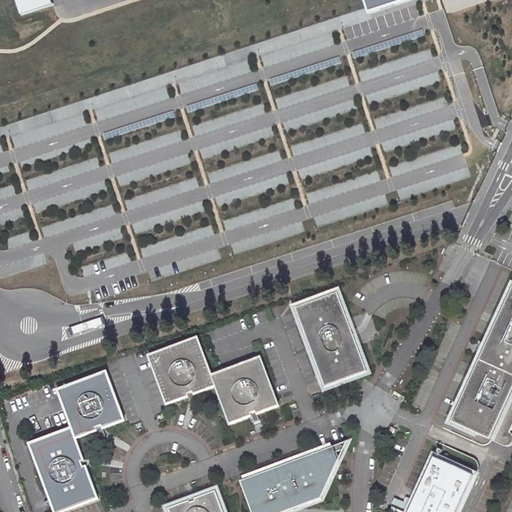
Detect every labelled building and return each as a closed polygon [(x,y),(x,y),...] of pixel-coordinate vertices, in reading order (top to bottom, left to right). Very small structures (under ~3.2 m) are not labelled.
[(367,0),(373,15),(416,0),(367,0)] [(369,46),(351,53),(354,58),(371,51),(369,46)] [(300,168),(303,177),(371,157),(368,146),(346,152),(347,154),(300,168)] [(266,180),(267,189),(278,187),(276,178),(266,180)] [(149,196),(150,201),(161,200),(161,190),(154,190),(155,195),(149,196)] [(160,265),(161,274),(187,272),(186,256),(178,257),(178,264),(160,265)] [(483,345),(463,394),(450,423),(458,426),(455,432),(477,442),(484,441),(485,437),(490,439),(511,385),(511,288),(507,287),(483,345)] [(298,311),(327,390),(369,375),(340,295),(298,311)] [(211,375),(197,338),(149,355),(166,403),(214,387),(215,386),(211,375)] [(463,394),(483,345),(474,341),(474,347),(472,355),(470,361),(467,369),(462,381),(455,391),(463,394)] [(229,423),(278,405),(259,357),(211,375),(215,386),(229,423)] [(59,388),(73,426),(77,436),(125,419),(107,370),(59,388)] [(511,385),(490,439),(502,444),(503,444),(506,443),(509,442),(510,439),(511,436),(511,434),(510,432),(509,430),(508,430),(511,419),(511,385)] [(31,441),(57,511),(97,496),(71,426),(31,441)] [(348,444),(334,449),(336,455),(345,452),(348,444)] [(252,511),(292,511),(322,501),(340,464),(336,455),(334,449),(242,483),(252,511)] [(459,511),(476,471),(434,453),(409,511),(459,511)] [(167,509),(168,511),(223,511),(216,491),(167,509)]
